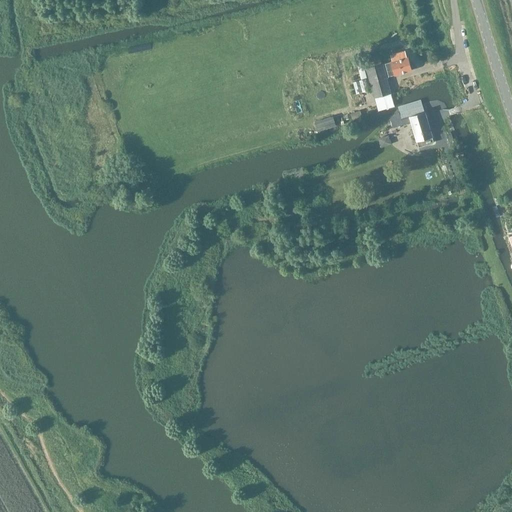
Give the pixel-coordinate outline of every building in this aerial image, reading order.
[(362,59),(365,69),(376,107),(392,102),(378,55),(362,59)] [(388,77),(410,70),(407,58),(384,64),(388,77)] [(422,112),(420,106),(420,104),(397,111),(399,119),(401,124),(409,121),(417,147),(432,142),(423,112),(422,112)] [(333,116),(314,122),(317,132),(336,126),(333,116)] [(379,132),(381,139),(390,137),(388,130),(379,132)] [(445,147),(443,148),(436,149),(439,158),(443,157),(443,159),(448,158),(445,147)]
